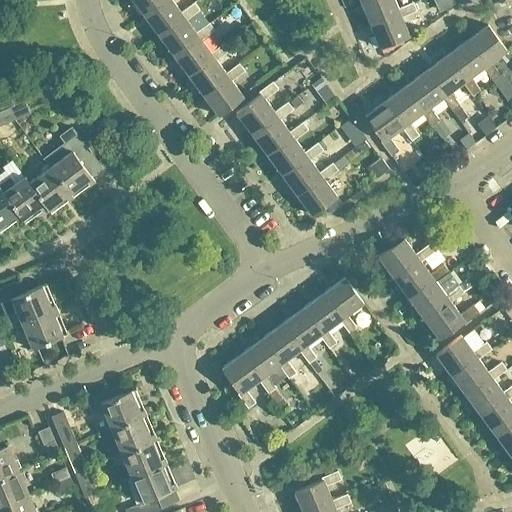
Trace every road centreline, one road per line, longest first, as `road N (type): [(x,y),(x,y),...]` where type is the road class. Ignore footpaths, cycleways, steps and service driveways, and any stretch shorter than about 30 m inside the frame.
road 1 (residential): [(266,267),(104,46),(86,0)]
road 2 (residential): [(266,267),(455,186)]
road 3 (residential): [(243,511),(170,338)]
road 4 (residential): [(0,411),(170,338)]
